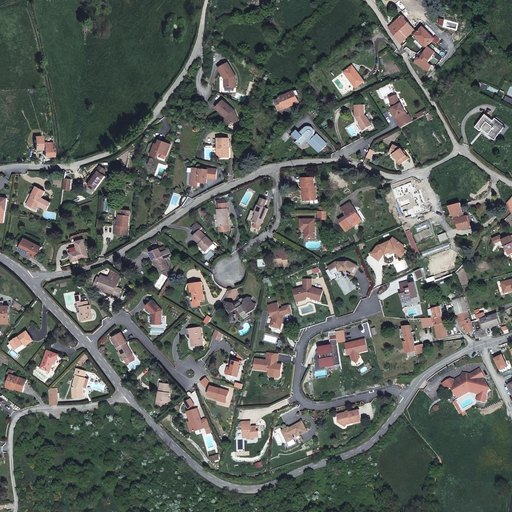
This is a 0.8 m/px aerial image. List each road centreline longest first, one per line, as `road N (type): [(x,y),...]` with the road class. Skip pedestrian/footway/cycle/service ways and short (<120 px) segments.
road 1 (unclassified): [(126,393),(189,461),(222,484),(247,489),(363,449),(407,399)]
road 2 (unclassified): [(0,171),(78,164),(133,142),(188,68),(208,0)]
road 3 (unclassified): [(29,280),(107,260),(191,206),(275,167)]
road 4 (residential): [(407,399),(388,389),(308,405),(296,391),(305,335),(371,304)]
road 5 (residential): [(126,393),(19,414),(10,435),(14,511)]
road 6 (unclassified): [(275,167),(354,163),(399,177),(428,170),(460,148)]
road 7 (unclassified): [(460,148),(366,0)]
road 8 (unclassified): [(29,280),(126,393)]
road 9 (residential): [(227,273),(275,225),(275,167)]
road 10 (unclassified): [(407,399),(431,370),(511,335)]
